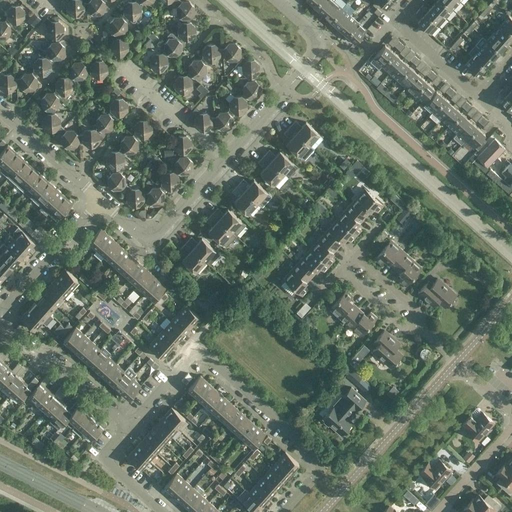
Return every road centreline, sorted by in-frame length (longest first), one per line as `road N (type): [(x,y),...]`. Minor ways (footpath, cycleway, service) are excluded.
road 1 (residential): [(100,204),(142,239),(154,239),(288,89),(320,39),(273,0)]
road 2 (residential): [(132,426),(198,352),(320,469)]
road 3 (tertiary): [(323,511),(457,361)]
road 4 (residential): [(132,426),(0,326)]
road 5 (residential): [(0,320),(100,204)]
road 6 (residential): [(100,204),(0,115)]
road 7 (residential): [(162,511),(104,458),(132,426)]
